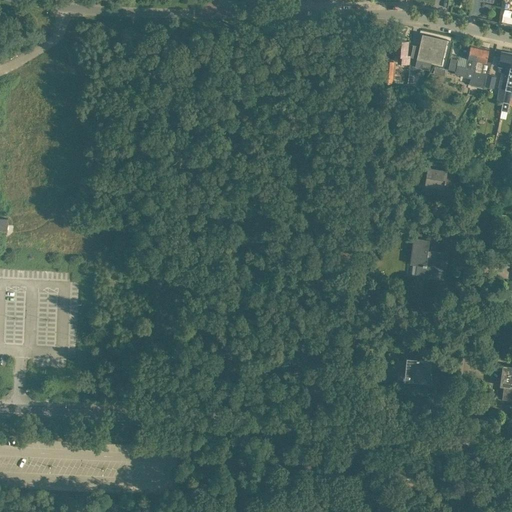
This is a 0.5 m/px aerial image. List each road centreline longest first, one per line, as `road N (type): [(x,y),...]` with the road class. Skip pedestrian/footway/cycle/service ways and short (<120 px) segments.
road 1 (tertiary): [(457,445),(0,409)]
road 2 (unclassified): [(511,38),(421,18),(212,14)]
road 3 (track): [(172,447),(350,479),(376,496),(383,511)]
road 4 (residential): [(457,445),(484,220)]
road 5 (unclassified): [(212,14),(26,0)]
